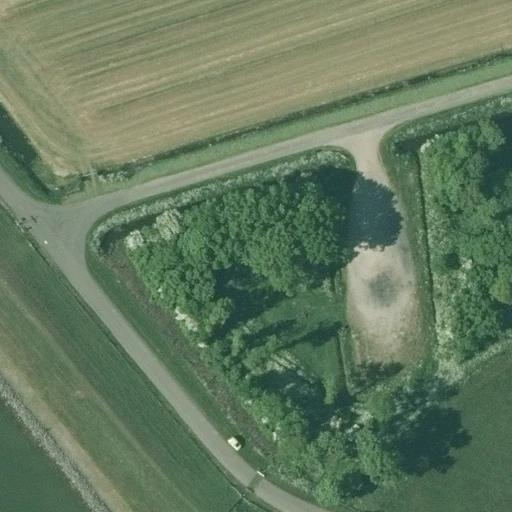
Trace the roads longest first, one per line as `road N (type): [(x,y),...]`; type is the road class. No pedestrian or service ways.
road 1 (unclassified): [(45,239),(128,195),(511,84)]
road 2 (tertiary): [(300,511),(226,459),(45,239)]
